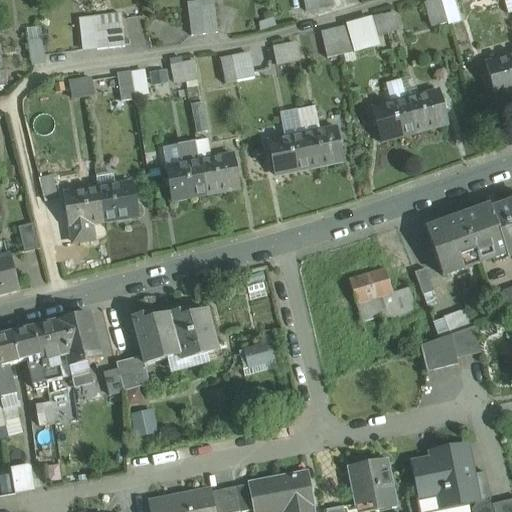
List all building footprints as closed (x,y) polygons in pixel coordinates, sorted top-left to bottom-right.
[(316,0),(302,0),(305,13),(318,10),(316,0)] [(316,0),(318,10),(333,7),(331,0),(316,0)] [(454,0),(443,0),(441,1),(447,24),(448,27),(461,23),(454,0)] [(441,1),(425,5),(432,28),(447,24),(441,1)] [(213,2),(200,4),(204,36),(217,34),(213,2)] [(200,4),(187,6),(191,37),(204,36),(200,4)] [(394,14),(383,17),(387,32),(398,30),(394,14)] [(124,48),(121,16),(93,19),(96,52),(124,48)] [(383,17),(372,20),(376,35),(387,32),(383,17)] [(93,19),(79,20),(82,53),(96,52),(93,19)] [(349,28),(335,31),(341,57),(354,54),(349,28)] [(341,57),(335,31),(321,34),(327,60),(341,57)] [(42,41),(28,43),(31,65),(45,63),(42,41)] [(296,46),(285,48),(288,63),(299,61),(296,46)] [(285,48),(274,50),(277,65),(288,63),(285,48)] [(249,56),(232,59),(237,83),(254,80),(249,56)] [(511,57),(486,65),(495,97),(511,92),(511,57)] [(232,59),(220,62),(225,85),(237,83),(232,59)] [(193,65),(182,67),(185,82),(196,80),(193,65)] [(182,67),(171,69),(174,84),(185,82),(182,67)] [(169,84),(167,71),(148,73),(150,86),(169,84)] [(131,74),(117,76),(121,103),(135,102),(131,74)] [(439,92),(417,98),(412,80),(401,83),(415,134),(448,125),(439,92)] [(91,81),(80,83),(83,98),(94,96),(91,81)] [(80,83),(69,85),(72,100),(83,98),(80,83)] [(401,83),(388,87),(393,104),(372,110),(381,144),(415,134),(401,83)] [(201,104),(190,106),(195,135),(206,133),(201,104)] [(337,129),(320,132),(315,108),(298,112),(303,136),(309,170),(344,163),(337,129)] [(303,136),(269,143),(276,177),(309,170),(303,136)] [(206,140),(196,142),(200,163),(210,161),(206,140)] [(196,142),(179,146),(182,166),(166,169),(172,202),(206,196),(200,163),(196,142)] [(210,161),(200,163),(206,196),(240,190),(234,156),(210,161)] [(52,177),(39,180),(44,202),(58,198),(52,177)] [(131,184),(97,190),(103,224),(137,218),(131,184)] [(97,190),(63,195),(68,229),(71,229),(73,244),(93,241),(91,226),(103,224),(97,190)] [(511,204),(491,212),(490,208),(464,218),(480,263),(506,254),(507,258),(511,256),(511,204)] [(464,218),(426,231),(442,277),(480,263),(464,218)] [(34,225),(18,229),(24,254),(40,250),(34,225)] [(9,258),(0,260),(0,297),(18,293),(9,258)] [(426,270),(415,274),(423,296),(434,292),(426,270)] [(385,271),(349,281),(356,305),(371,301),(392,295),(385,271)] [(511,288),(502,293),(510,315),(511,314),(511,288)] [(409,289),(392,295),(397,312),(400,322),(418,317),(409,289)] [(392,295),(371,301),(375,315),(389,311),(390,314),(397,312),(392,295)] [(371,301),(356,305),(362,323),(380,317),(383,328),(400,322),(397,312),(390,314),(389,311),(375,315),(371,301)] [(438,337),(472,324),(467,309),(432,321),(438,337)] [(187,313),(153,322),(151,316),(132,321),(142,358),(144,366),(146,366),(144,360),(166,355),(167,360),(203,351),(204,356),(206,356),(218,352),(208,313),(188,318),(187,313)] [(89,315),(58,323),(65,351),(70,370),(88,365),(101,362),(89,315)] [(58,323),(33,330),(46,381),(58,378),(52,355),(65,351),(58,323)] [(474,328),(450,337),(456,359),(480,353),(474,328)] [(33,330),(11,336),(19,365),(28,362),(34,385),(46,381),(33,330)] [(6,337),(0,338),(0,395),(9,393),(2,368),(14,366),(6,337)] [(450,337),(420,348),(426,373),(457,366),(456,359),(450,337)] [(269,346),(246,352),(251,369),(273,363),(269,346)] [(207,362),(206,356),(204,356),(203,351),(167,360),(170,372),(207,362)] [(150,387),(144,366),(142,358),(116,365),(118,371),(123,393),(139,389),(150,387)] [(273,363),(251,369),(253,375),(275,369),(273,363)] [(88,365),(70,370),(73,383),(74,382),(75,389),(93,384),(88,365)] [(118,371),(103,374),(108,397),(123,393),(118,371)] [(139,389),(123,393),(129,416),(144,413),(139,389)] [(50,403),(34,406),(37,427),(54,425),(50,403)] [(439,460),(414,465),(412,468),(418,496),(421,498),(445,494),(448,509),(476,503),(471,477),(465,447),(438,452),(439,460)] [(387,462),(348,470),(355,508),(373,504),(374,511),(383,511),(396,510),(387,462)] [(12,476),(0,477),(2,495),(37,491),(34,465),(11,468),(12,476)] [(484,474),(471,477),(476,503),(490,500),(484,474)] [(306,475),(249,486),(249,487),(253,511),(261,511),(281,508),(282,511),(312,511),(310,502),(312,502),(306,475)] [(253,511),(249,487),(236,489),(240,511),(253,511)] [(240,511),(236,489),(211,494),(214,511),(240,511)] [(211,494),(171,501),(171,500),(148,505),(149,511),(214,511),(211,494)] [(511,511),(511,501),(492,506),(493,511),(511,511)]
